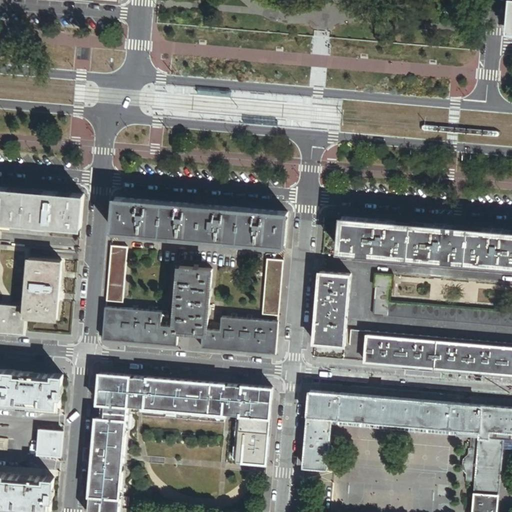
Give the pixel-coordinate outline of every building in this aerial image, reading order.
[(0,220),(82,227),(85,195),(74,194),(45,192),(11,189),(0,187),(0,220)] [(116,198),(113,230),(286,245),(288,212),(281,212),(247,209),(197,205),(150,201),(122,198),(116,198)] [(511,264),(511,231),(495,230),(493,230),(435,225),(433,225),(379,220),(377,220),(343,217),(340,250),(511,264)] [(48,229),(2,225),(1,232),(48,236),(48,229)] [(128,247),(112,246),(110,262),(127,264),(128,247)] [(26,307),(25,316),(58,319),(63,262),(30,259),(26,307)] [(263,315),(279,317),(284,260),(268,259),(263,315)] [(110,262),(107,301),(123,303),(127,264),(110,262)] [(199,268),(194,268),(180,267),(175,326),(175,330),(179,330),(204,332),(208,333),(208,329),(213,270),(199,268)] [(352,274),(321,271),(315,342),(345,344),(352,274)] [(376,286),(391,287),(392,287),(393,275),(376,274),(375,286),(376,286)] [(511,311),(390,301),(391,287),(376,286),(373,315),(511,326),(511,311)] [(26,307),(0,305),(0,330),(24,332),(25,316),(26,307)] [(104,339),(178,345),(179,330),(175,330),(175,326),(162,325),(163,311),(107,307),(104,339)] [(276,354),(279,321),(222,316),(221,330),(208,329),(208,333),(204,332),(203,344),(203,348),(276,354)] [(511,347),(368,335),(366,361),(441,368),(511,373),(511,347)] [(0,403),(2,404),(6,404),(7,404),(14,405),(22,405),(22,406),(49,408),(62,409),(64,375),(55,374),(55,375),(15,372),(15,371),(7,370),(7,371),(0,370),(0,403)] [(244,462),(267,463),(273,388),(101,373),(98,405),(122,407),(123,399),(129,400),(130,401),(130,399),(241,409),(241,410),(242,410),(248,410),(244,462)] [(328,469),(332,425),(471,437),(471,444),(465,443),(464,450),(468,450),(468,454),(463,460),(462,469),(466,474),(466,481),(476,481),(473,511),(497,511),(504,439),(511,440),(511,408),(490,406),(311,391),(304,467),(328,469)] [(122,407),(98,405),(97,415),(127,418),(128,407),(122,407)] [(97,415),(90,496),(120,499),(121,496),(127,418),(97,415)] [(39,455),(62,457),(64,432),(41,430),(39,455)] [(9,440),(0,439),(0,451),(8,452),(9,440)] [(0,507),(52,511),(55,478),(46,478),(45,478),(41,478),(13,475),(13,476),(8,475),(5,475),(5,474),(0,473),(0,507)] [(120,499),(90,496),(88,511),(119,511),(120,508),(120,499)] [(130,497),(121,496),(120,499),(120,508),(129,509),(130,497)]
